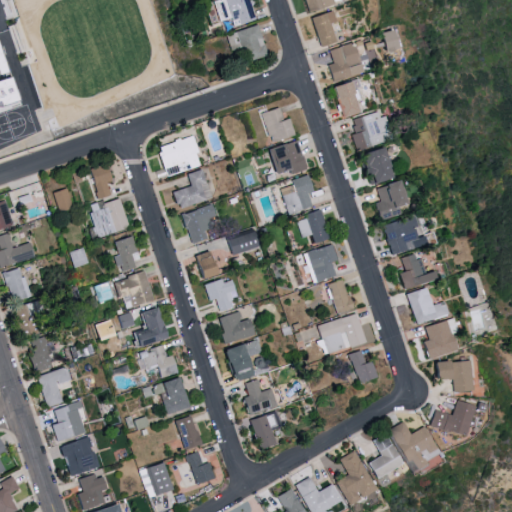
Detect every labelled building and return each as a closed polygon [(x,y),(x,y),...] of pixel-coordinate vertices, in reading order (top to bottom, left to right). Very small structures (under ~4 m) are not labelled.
[(144,26),(132,28),(131,26),(122,0),(148,0),(154,15),(157,23),(154,23),(144,26)] [(253,20),(246,0),(210,0),(217,21),(228,18),(230,26),(253,20)] [(340,2),(339,0),(308,0),(310,9),(340,2)] [(96,13),(117,85),(137,79),(117,8),(96,13)] [(334,22),(330,11),(309,17),(318,47),(334,42),(328,24),(334,22)] [(265,55),(255,24),(233,31),(243,62),(265,55)] [(326,51),(331,63),(325,66),(331,83),(361,72),(350,42),(326,51)] [(0,102),(9,100),(2,75),(0,75),(0,102)] [(359,112),(355,100),(360,98),(354,79),(331,86),(340,118),(359,112)] [(288,118),(280,120),(277,108),(260,112),(267,142),(292,136),(288,118)] [(353,150),(379,143),(376,133),(383,131),(378,111),(350,119),(354,133),(349,134),(353,150)] [(201,165),(192,136),(156,147),(165,176),(201,165)] [(288,174),(305,169),(295,139),(263,150),(271,174),(287,169),(288,174)] [(365,185),(387,179),(380,148),(358,153),(365,185)] [(109,181),(104,163),(86,168),(95,199),(109,195),(105,182),(109,181)] [(189,187),(171,191),(175,207),(209,199),(202,169),(186,173),(189,187)] [(310,192),(307,175),(289,179),(290,186),(280,188),(285,213),(311,207),(308,192),(310,192)] [(396,206),(401,205),(396,181),(375,186),(378,203),(373,204),(377,220),(398,215),(396,206)] [(58,213),(72,208),(65,188),(51,193),(58,213)] [(85,206),(96,238),(127,227),(116,198),(96,205),(95,202),(85,206)] [(188,243),(208,238),(203,219),(215,217),(212,205),(180,212),(188,243)] [(294,218),(300,238),(310,235),(312,243),(327,238),(320,211),(294,218)] [(388,255),(417,246),(408,216),(379,226),(388,255)] [(258,248),(255,232),(224,238),(228,254),(258,248)] [(30,242),(11,247),(7,233),(0,234),(0,266),(34,257),(30,242)] [(118,272),(138,266),(128,236),(111,242),(115,254),(112,255),(118,272)] [(336,260),(330,244),(304,252),(314,282),(334,275),(330,262),(336,260)] [(190,257),(198,279),(215,274),(207,251),(190,257)] [(421,274),(414,252),(398,258),(402,272),(396,274),(401,289),(433,279),(430,271),(421,274)] [(3,272),(9,302),(28,298),(21,267),(3,272)] [(151,301),(144,272),(114,278),(121,308),(151,301)] [(206,301),(214,299),(217,311),(232,307),(230,299),(237,297),(232,279),(221,282),(220,279),(202,284),(206,301)] [(334,313),(349,309),(341,279),(326,284),(334,313)] [(444,315),(440,302),(428,305),(423,288),(403,294),(412,324),(444,315)] [(12,309),(22,334),(37,328),(27,303),(12,309)] [(141,331),(130,333),(132,346),(160,341),(154,308),(137,311),(141,331)] [(253,334),(248,318),(241,321),(238,311),(216,319),(224,344),(253,334)] [(363,342),(354,313),(315,326),(319,340),(318,340),(323,355),(363,342)] [(425,360),(452,350),(442,320),(421,327),(426,340),(419,343),(425,360)] [(51,367),(43,337),(30,340),(34,355),(28,356),(32,372),(51,367)] [(250,376),(246,356),(259,352),(256,340),(222,349),(230,381),(250,376)] [(158,379),(176,372),(170,355),(164,357),(160,346),(135,354),(142,376),(155,371),(158,379)] [(369,361),(364,363),(360,350),(347,354),(357,383),(375,377),(369,361)] [(452,392),(470,391),(468,360),(431,363),(432,381),(451,379),(452,392)] [(35,376),(45,408),(62,403),(56,384),(70,380),(66,366),(35,376)] [(148,386),(151,396),(158,393),(165,414),(187,407),(176,376),(148,386)] [(241,398),(245,414),(275,406),(270,388),(260,391),(256,379),(243,383),(247,397),(241,398)] [(473,406),(454,401),(450,415),(432,410),(428,425),(465,436),(473,406)] [(55,442),(86,432),(76,402),(52,410),(56,423),(50,425),(55,442)] [(256,449),(274,444),(270,429),(277,427),(273,413),(249,419),(256,449)] [(198,445),(190,416),(174,420),(182,449),(198,445)] [(424,426),(408,434),(402,422),(388,429),(410,474),(427,465),(424,461),(438,454),(424,426)] [(379,456),(366,463),(374,479),(402,465),(385,433),(371,440),(379,456)] [(97,467),(87,436),(57,447),(68,477),(97,467)] [(375,490),(354,450),(337,459),(346,475),(334,481),(347,505),(375,490)] [(207,462),(201,464),(197,451),(184,456),(195,485),(213,477),(207,462)] [(151,495),(170,491),(164,463),(145,467),(151,495)] [(99,491),(105,489),(100,473),(77,480),(80,492),(74,494),(79,511),(103,503),(99,491)] [(0,481),(0,488),(0,489),(0,511),(12,511),(16,510),(7,493),(17,488),(10,476),(0,481)] [(294,485),(308,511),(320,511),(340,502),(330,484),(316,492),(308,477),(294,485)] [(302,511),(292,488),(276,495),(283,511),(302,511)]
